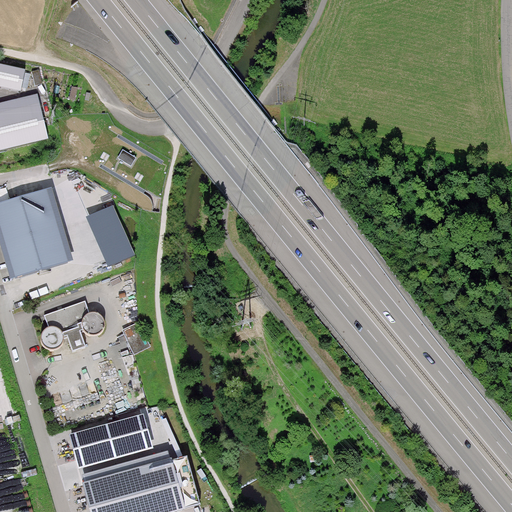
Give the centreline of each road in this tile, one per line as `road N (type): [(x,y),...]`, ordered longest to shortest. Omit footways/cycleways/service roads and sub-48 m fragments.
road 1 (motorway): [(97,0),(511,507)]
road 2 (track): [(443,511),(227,240),(225,199),(240,145),(322,0)]
road 3 (motorway): [(511,464),(135,0)]
road 4 (residential): [(64,511),(0,300)]
